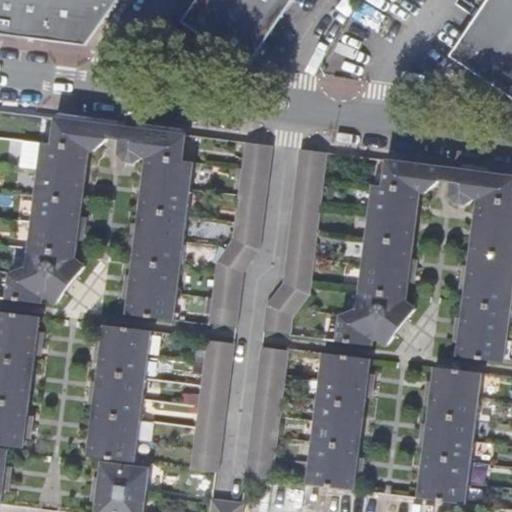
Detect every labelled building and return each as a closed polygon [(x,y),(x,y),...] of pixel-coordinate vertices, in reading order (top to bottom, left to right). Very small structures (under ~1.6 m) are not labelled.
[(0,0),(0,29),(11,0),(0,0)] [(11,0),(0,29),(0,36),(84,48),(116,0),(11,0)] [(196,0),(182,22),(248,67),(292,0),(196,0)] [(511,98),(511,0),(487,0),(450,57),(511,98)] [(51,300),(80,261),(77,259),(79,243),(82,218),(90,152),(94,152),(109,140),(122,128),(54,119),(52,144),(42,143),(26,267),(10,273),(7,299),(44,303),(44,299),(49,299),(51,300)] [(140,130),(122,128),(109,140),(120,141),(127,135),(140,137),(140,130)] [(184,135),(140,130),(140,137),(127,135),(120,141),(119,157),(142,160),(144,160),(137,224),(134,250),(131,275),(128,300),(127,314),(176,319),(191,191),(194,162),(181,160),(184,135)] [(260,250),(272,146),(245,143),(234,236),(216,263),(209,324),(236,327),(243,273),(260,250)] [(328,153),(299,150),(283,284),(266,304),(263,330),(291,334),(293,318),(311,296),(328,153)] [(382,344),(412,304),(408,301),(410,284),(413,260),(421,195),(425,195),(442,182),(457,169),(428,166),(385,161),(383,186),(372,185),(357,308),(340,315),(337,340),(372,344),(376,340),(382,344)] [(470,171),(457,169),(442,182),(451,184),(458,178),(469,179),(470,171)] [(511,176),(470,171),(469,179),(458,178),(451,184),(449,197),(475,202),(468,267),(465,290),(462,317),(459,340),(457,355),(506,361),(511,314),(511,176)] [(465,207),(475,202),(449,197),(456,205),(465,207)] [(87,219),(82,218),(79,243),(84,244),(87,219)] [(128,249),(134,250),(137,224),(132,224),(128,249)] [(418,261),(413,260),(410,284),(415,285),(418,261)] [(86,266),(80,261),(51,300),(56,304),(86,266)] [(459,290),(465,290),(468,267),(463,266),(459,290)] [(123,299),(128,300),(131,275),(125,275),(123,299)] [(417,308),(412,304),(382,344),(388,348),(417,308)] [(0,444),(25,448),(26,439),(29,415),(36,357),(39,333),(41,318),(0,313),(0,444)] [(104,325),(102,341),(99,364),(96,384),(94,406),(87,456),(137,462),(153,332),(104,325)] [(45,334),(39,333),(36,357),(42,357),(45,334)] [(191,469),(217,472),(220,472),(236,343),(206,339),(191,469)] [(93,364),(99,364),(102,341),(96,340),(93,364)] [(249,476),(274,480),(290,350),(261,347),(246,476),(249,476)] [(307,484),(355,490),(356,481),(359,457),(367,399),(370,375),(372,359),(322,354),(307,484)] [(429,406),(427,426),(424,448),(419,498),(467,505),(483,375),(434,368),(432,383),(429,406)] [(376,376),(370,375),(367,399),(373,399),(376,376)] [(423,406),(429,406),(432,383),(426,382),(423,406)] [(87,406),(94,406),(96,384),(90,383),(87,406)] [(35,416),(29,415),(26,439),(32,439),(35,416)] [(418,448),(424,448),(427,426),(421,425),(418,448)] [(0,449),(0,504),(1,504),(3,488),(6,467),(8,451),(0,449)] [(366,458),(359,457),(356,481),(363,481),(366,458)] [(97,511),(144,511),(146,495),(149,468),(103,463),(101,479),(98,501),(97,511)] [(12,468),(6,467),(3,488),(9,489),(12,468)] [(242,511),(243,498),(210,497),(209,511),(242,511)]
